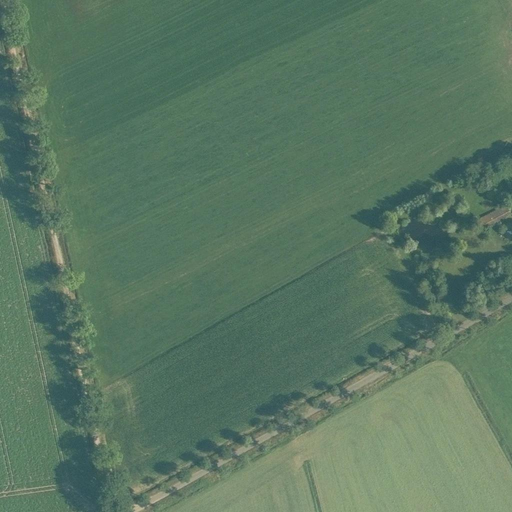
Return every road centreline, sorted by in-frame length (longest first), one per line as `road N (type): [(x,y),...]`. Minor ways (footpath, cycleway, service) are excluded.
road 1 (track): [(113,511),(3,0)]
road 2 (unclassified): [(128,511),(511,296)]
